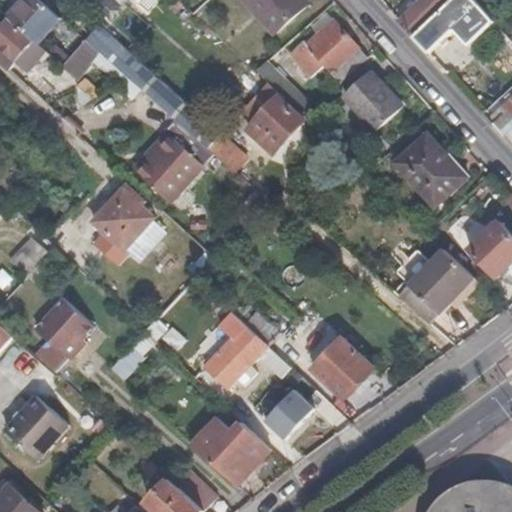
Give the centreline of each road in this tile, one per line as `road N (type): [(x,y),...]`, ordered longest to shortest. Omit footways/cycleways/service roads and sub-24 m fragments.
road 1 (secondary): [(511,340),(290,511)]
road 2 (residential): [(358,0),(511,170)]
road 3 (secondary): [(347,511),(511,398)]
